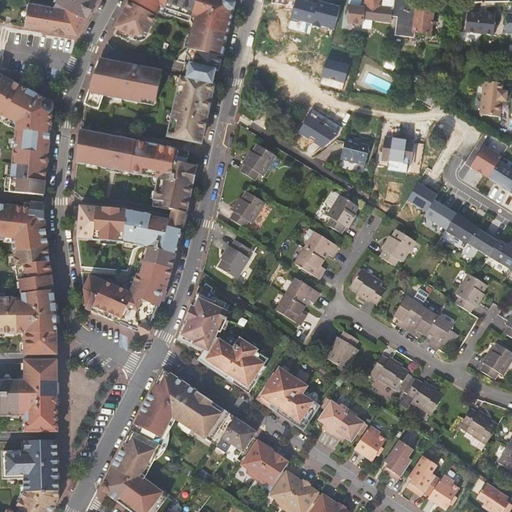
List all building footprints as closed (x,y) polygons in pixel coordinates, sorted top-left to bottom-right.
[(56,0),(55,4),(33,1),(31,11),(28,10),(26,24),(76,32),(78,28),(81,29),(96,0),(56,0)] [(189,62),(218,69),(221,55),(224,56),(237,2),(236,0),(130,0),(124,12),(127,14),(119,29),(132,36),(134,34),(139,37),(143,35),(146,30),(149,31),(161,8),(165,6),(198,17),(199,20),(199,23),(196,24),(190,49),(189,48),(180,55),(179,60),(180,60),(189,62)] [(338,0),(314,0),(313,8),(336,11),(338,0)] [(363,19),(388,22),(390,10),(379,9),(380,0),(371,0),(371,4),(365,3),(364,10),(363,19)] [(277,1),(266,21),(293,36),(304,15),(277,1)] [(416,10),(416,4),(395,1),(394,11),(392,10),(390,10),(388,22),(389,23),(390,16),(395,17),(393,35),(411,38),(412,32),(416,10)] [(362,26),(363,19),(364,10),(348,8),(347,16),(350,16),(349,24),(362,26)] [(429,34),(432,11),(416,10),(412,32),(429,34)] [(479,14),(467,12),(465,32),(493,35),(496,14),(485,12),(485,14),(479,14)] [(262,50),(268,51),(262,76),(278,80),(290,32),(268,26),(262,50)] [(132,36),(119,29),(117,34),(130,41),(132,36)] [(164,71),(102,58),(95,77),(97,78),(93,89),(91,89),(86,103),(100,108),(105,94),(143,102),(144,98),(158,101),(164,71)] [(183,77),(171,129),(174,130),(172,137),(202,143),(203,136),(206,137),(217,84),(215,84),(216,78),(218,69),(189,62),(187,71),(186,75),(186,77),(183,77)] [(47,98),(0,74),(0,119),(17,128),(11,192),(45,195),(54,111),(53,111),(53,110),(54,109),(54,108),(54,107),(54,105),(54,104),(54,103),(53,103),(53,102),(52,101),(51,101),(51,100),(50,100),(50,99),(49,99),(48,99),(47,99),(46,99),(47,98)] [(504,82),(484,80),(480,114),(500,116),(502,100),(506,100),(508,90),(504,89),(504,82)] [(191,151),(82,130),(79,161),(132,172),(132,169),(141,171),(140,174),(160,178),(155,206),(174,210),(189,213),(199,166),(189,164),(191,151)] [(352,141),(345,140),(343,144),(339,160),(364,166),(370,142),(359,139),(358,145),(352,143),(352,141)] [(419,173),(423,144),(384,139),(381,160),(409,164),(408,172),(419,173)] [(276,157),(257,145),(250,156),(248,155),(242,165),(244,166),(240,172),(255,181),(259,175),(263,177),(276,157)] [(499,160),(501,157),(484,146),(471,167),(488,178),(499,160)] [(511,167),(499,160),(488,178),(510,191),(511,187),(511,167)] [(428,211),(438,194),(421,184),(410,201),(428,211)] [(265,204),(246,192),(240,203),(238,202),(232,212),(233,213),(230,219),(244,228),(248,222),(253,225),(265,204)] [(356,220),(354,219),(361,208),(337,194),(334,194),(327,204),(328,207),(329,207),(333,210),(329,217),(333,220),(329,226),(344,236),(348,229),(349,230),(356,220)] [(446,230),(456,215),(434,201),(428,211),(425,217),(446,230)] [(21,280),(53,276),(46,220),(45,204),(34,203),(34,207),(0,204),(0,239),(5,240),(5,238),(13,239),(17,266),(12,267),(14,281),(21,280)] [(130,210),(81,205),(80,220),(76,219),(78,229),(85,230),(84,238),(123,242),(147,246),(150,247),(146,262),(140,280),(137,278),(131,293),(91,275),(85,290),(88,309),(139,332),(153,327),(170,283),(177,260),(186,223),(187,219),(189,213),(174,210),(172,216),(171,220),(153,216),(153,214),(130,210)] [(464,217),(457,212),(456,215),(446,230),(446,231),(467,244),(468,243),(477,229),(477,228),(469,222),(463,218),(464,217)] [(477,229),(468,243),(489,256),(499,240),(500,239),(493,235),(491,238),(485,234),(477,229)] [(382,258),(396,267),(399,261),(404,263),(416,243),(397,231),(391,241),(390,240),(383,251),(385,252),(382,258)] [(306,250),(326,262),(329,256),(334,259),(340,249),(316,234),(306,250)] [(250,250),(235,240),(230,247),(228,246),(223,255),(224,257),(218,267),(237,280),(250,259),(246,257),(250,250)] [(489,256),(510,270),(511,266),(511,248),(499,240),(489,256)] [(143,261),(137,278),(140,280),(146,262),(150,247),(147,246),(143,261)] [(322,268),(326,262),(306,250),(296,266),(321,281),(326,271),(322,268)] [(383,283),(364,271),(352,291),(362,297),(361,299),(369,304),(370,302),(377,307),(386,291),(380,288),(383,283)] [(53,276),(21,280),(24,300),(0,299),(0,334),(26,334),(26,356),(58,355),(58,314),(53,276)] [(457,304),(472,314),(476,308),(478,309),(484,299),(482,298),(488,287),(470,276),(457,296),(461,299),(457,304)] [(298,280),(287,297),(307,308),(310,302),(315,305),(322,295),(298,280)] [(206,352),(199,362),(233,385),(236,381),(249,390),(255,382),(257,384),(266,369),(264,367),(268,361),(250,349),(251,347),(230,333),(223,343),(216,338),(219,333),(221,335),(227,321),(221,317),(226,305),(213,299),(215,296),(211,294),(213,290),(206,285),(201,297),(196,296),(194,304),(186,323),(188,324),(182,338),(195,344),(194,347),(206,352)] [(307,308),(287,297),(277,313),(301,328),(307,317),(303,314),(307,308)] [(397,326),(407,332),(422,308),(406,298),(395,317),(400,321),(397,326)] [(420,333),(426,336),(438,317),(422,308),(407,332),(417,338),(420,333)] [(438,317),(426,336),(432,340),(429,345),(439,352),(454,327),(438,317)] [(327,359),(345,371),(359,351),(355,348),(359,342),(344,333),(340,339),(338,338),(332,348),(334,349),(327,359)] [(481,371),(500,383),(511,363),(511,362),(509,360),(511,354),(511,352),(498,344),(494,351),(491,350),(486,359),(488,361),(481,371)] [(389,361),(383,357),(371,376),(378,380),(396,391),(408,373),(399,367),(400,365),(390,359),(389,361)] [(26,434),(59,433),(58,375),(58,364),(58,362),(26,362),(26,364),(26,382),(0,382),(0,417),(26,418),(26,434)] [(305,381),(310,374),(301,369),(297,376),(305,381)] [(292,418),(307,428),(320,408),(303,396),(307,390),(303,388),(305,386),(282,370),(277,376),(275,375),(265,389),(268,391),(263,399),(273,405),(270,409),(290,422),(292,418)] [(116,465),(103,491),(130,511),(168,511),(170,511),(175,504),(145,481),(147,478),(143,476),(154,454),(158,457),(167,440),(163,437),(173,418),(218,448),(223,440),(236,420),(214,405),(164,372),(147,405),(121,456),(116,465)] [(408,395),(417,380),(413,377),(404,392),(406,394),(408,395)] [(433,416),(444,397),(433,390),(435,388),(425,382),(423,384),(417,380),(408,395),(406,394),(399,404),(407,410),(412,403),(433,416)] [(326,431),(333,436),(334,434),(350,411),(342,405),(340,407),(328,400),(322,409),(326,411),(319,421),(329,428),(326,431)] [(493,437),(499,427),(489,420),(490,419),(480,412),(479,414),(472,410),(462,424),(469,428),(467,432),(475,438),(473,442),(473,446),(483,452),(493,437)] [(334,434),(333,436),(340,440),(342,436),(352,443),(359,433),(362,435),(368,426),(357,419),(358,416),(350,411),(334,434)] [(246,426),(236,420),(223,440),(233,446),(246,426)] [(258,434),(246,426),(233,446),(244,454),(258,434)] [(371,427),(355,450),(363,456),(365,454),(367,456),(366,457),(373,462),(378,456),(379,457),(384,450),(382,448),(387,441),(380,436),(381,434),(371,427)] [(400,441),(386,461),(390,463),(384,472),(398,482),(412,461),(409,458),(414,451),(400,441)] [(54,511),(60,502),(58,442),(26,442),(26,451),(3,453),(4,481),(25,480),(26,493),(15,511),(9,511),(8,511),(54,511)] [(271,458),(255,447),(242,467),(239,471),(244,475),(244,480),(251,485),(252,486),(271,458)] [(511,448),(509,447),(500,462),(511,469),(511,448)] [(425,493),(430,497),(441,480),(432,474),(438,467),(423,456),(410,476),(414,479),(407,487),(422,497),(425,493)] [(278,462),(271,458),(252,486),(261,491),(264,489),(270,493),(287,468),(278,462)] [(278,506),(285,511),(304,483),(288,473),(272,497),(277,501),(278,506)] [(430,497),(429,499),(435,504),(437,502),(440,504),(439,506),(447,511),(451,505),(453,506),(458,498),(455,497),(460,489),(453,484),(455,482),(445,475),(441,480),(430,497)] [(304,483),(285,511),(287,511),(308,511),(320,494),(310,487),(312,486),(305,481),(304,483)] [(483,506),(491,511),(509,511),(511,509),(511,505),(505,500),(507,497),(488,483),(477,498),(485,503),(483,506)] [(335,511),(340,506),(339,506),(324,495),(312,511),(335,511)]
